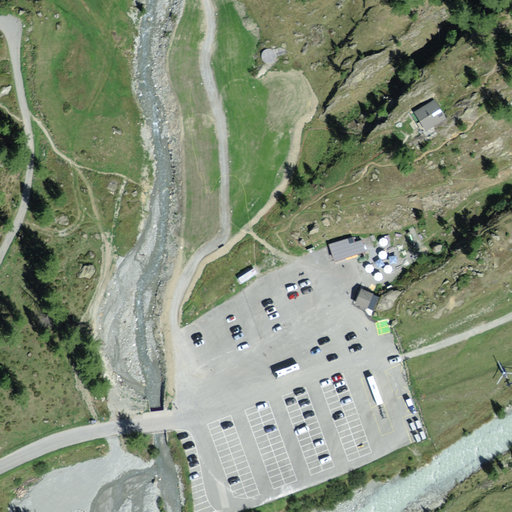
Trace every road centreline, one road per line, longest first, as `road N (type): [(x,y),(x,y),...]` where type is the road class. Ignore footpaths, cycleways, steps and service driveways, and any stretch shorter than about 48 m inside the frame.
road 1 (unclassified): [(0,467),(69,437),(196,417),(374,362)]
road 2 (unclassified): [(0,24),(14,53),(30,150),(25,200),(0,257)]
road 3 (track): [(206,0),(204,62),(220,118),(225,218)]
road 4 (track): [(374,362),(511,315)]
road 5 (track): [(225,218),(224,234),(200,252),(173,299),(175,338)]
